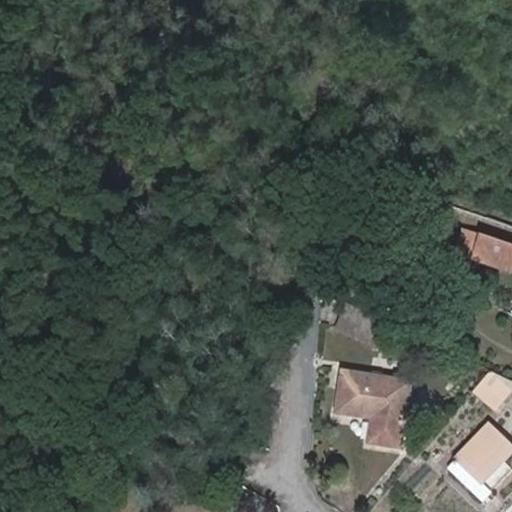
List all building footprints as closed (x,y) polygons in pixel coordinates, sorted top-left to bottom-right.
[(475,261),(482,239),(467,233),(459,255),(475,261)] [(511,269),(511,249),(482,239),(475,261),(511,273),(511,269)] [(388,325),(349,306),(338,330),(377,349),(388,325)] [(511,382),(489,372),(473,390),(493,408),(511,388),(511,382)] [(411,383),(343,373),(337,415),(375,421),(372,443),(403,449),(405,425),(411,383)] [(511,446),(490,425),(447,470),(480,502),(490,492),(483,484),(511,454),(511,446)]
